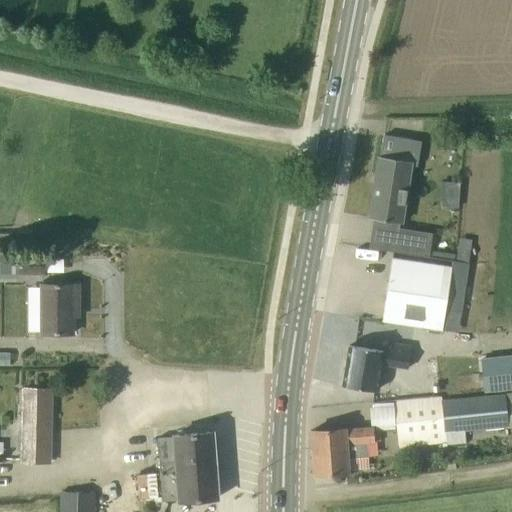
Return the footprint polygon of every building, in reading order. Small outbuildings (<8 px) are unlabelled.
[(384,135),(380,157),(378,156),(369,218),(400,223),(410,162),(409,161),(410,155),(396,153),(398,137),(384,135)] [(441,181),(439,206),(457,208),(460,182),(441,181)] [(397,245),(396,252),(428,257),(429,251),(429,250),(429,249),(432,233),(400,227),(397,245)] [(457,236),(455,259),(468,261),(471,237),(457,236)] [(43,274),(43,258),(19,258),(19,274),(43,274)] [(382,317),(441,327),(451,267),(392,258),(382,317)] [(77,308),(78,285),(42,285),(42,333),(72,333),(72,308),(77,308)] [(391,352),(349,345),(342,385),(376,391),(380,364),(407,368),(411,346),(392,343),(391,352)] [(511,355),(480,359),(484,392),(511,388),(511,355)] [(21,462),(49,462),(51,389),(23,389),(21,462)] [(511,393),(502,394),(507,426),(511,425),(511,393)] [(441,395),(394,399),(398,447),(399,447),(439,443),(445,443),(441,400),(441,395)] [(345,428),(310,431),(313,475),(348,472),(347,455),(367,454),(366,442),(380,441),(379,427),(345,429),(345,428)] [(217,498),(216,478),(222,477),(222,469),(215,469),(212,432),(174,435),(174,436),(158,438),(160,462),(159,462),(162,501),(179,500),(179,501),(217,498)] [(93,511),(94,493),(78,492),(61,491),(60,511),(93,511)]
